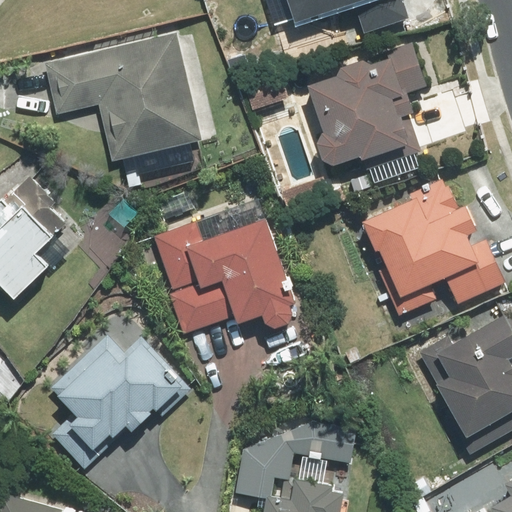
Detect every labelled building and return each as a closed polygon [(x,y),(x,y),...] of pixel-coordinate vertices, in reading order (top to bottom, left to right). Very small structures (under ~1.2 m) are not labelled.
[(299,0),(305,15),(344,0),(358,0),(370,30),(417,12),(412,0),(299,0)] [(116,153),(139,148),(145,174),(204,161),(198,134),(202,133),(180,34),(94,54),(50,63),(61,112),(105,102),(116,153)] [(347,58),(350,64),(316,76),(331,119),(320,123),(334,162),(421,131),(406,91),(435,81),(420,39),(378,54),(376,48),(347,58)] [(258,108),(295,91),(286,69),(249,85),(258,108)] [(474,201),(460,207),(447,178),(366,217),(379,246),(388,264),(376,270),(398,317),(430,302),(423,287),(447,275),(459,302),(508,279),(491,243),(480,248),(471,230),(484,224),(474,201)] [(51,264),(39,251),(57,234),(27,203),(23,207),(15,198),(5,207),(0,201),(0,278),(17,296),(51,264)] [(187,331),(242,311),(244,316),(271,307),(272,308),(272,309),(273,311),(274,312),(275,313),(276,314),(277,315),(279,316),(280,317),(281,317),(283,318),(284,318),(286,318),(287,318),(289,318),(290,318),(291,317),(293,317),(294,316),(296,316),(297,315),(298,314),(299,313),(300,311),(301,310),(301,309),(302,307),(302,306),(303,305),(303,303),(303,302),(303,300),(302,299),(302,297),(301,296),(306,294),(275,209),(214,232),(208,217),(159,235),(178,287),(172,289),(187,331)] [(439,387),(448,382),(463,409),(454,414),(476,454),(496,442),(486,423),(511,408),(511,304),(421,354),(439,387)] [(123,432),(138,418),(142,423),(191,380),(146,329),(128,345),(115,330),(56,382),(79,408),(54,430),(86,466),(109,446),(104,440),(118,427),(123,432)] [(315,419),(244,447),(239,489),(272,493),(270,511),(350,511),(354,476),(333,474),(335,456),(356,458),(359,423),(315,419)] [(511,511),(511,464),(448,502),(454,511),(511,511)] [(93,511),(14,485),(4,511),(93,511)]
